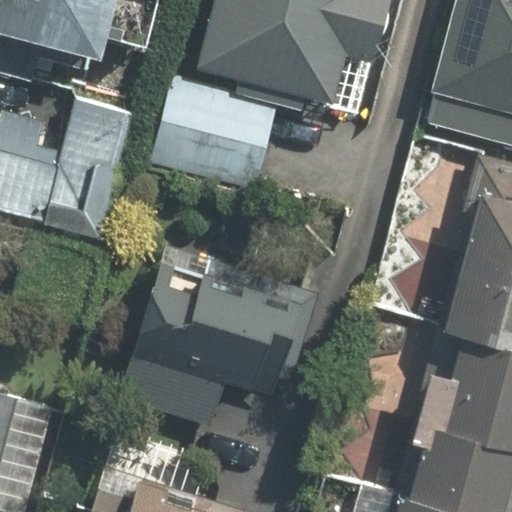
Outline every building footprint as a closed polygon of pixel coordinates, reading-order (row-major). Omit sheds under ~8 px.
[(0,0),(0,47),(77,69),(86,40),(138,55),(153,0),(0,0)] [(379,0),(204,0),(185,69),(349,113),(379,0)] [(511,0),(452,0),(419,126),(511,150),(511,0)] [(272,106),(166,77),(142,164),(248,193),(272,106)] [(0,214),(108,241),(139,112),(65,94),(56,130),(0,116),(0,214)] [(468,183),(423,172),(386,315),(431,327),(428,338),(450,344),(511,359),(511,162),(475,154),(468,183)] [(14,266),(0,262),(0,295),(6,297),(3,310),(89,331),(107,259),(21,238),(14,266)] [(294,288),(152,247),(127,334),(161,344),(166,325),(253,350),(256,338),(278,344),(294,288)] [(386,489),(344,479),(336,511),(499,511),(511,461),(511,359),(450,344),(441,382),(415,376),(386,489)] [(0,397),(0,511),(20,511),(47,410),(12,401),(0,397)] [(227,511),(178,495),(191,458),(139,441),(126,478),(95,467),(79,511),(227,511)]
